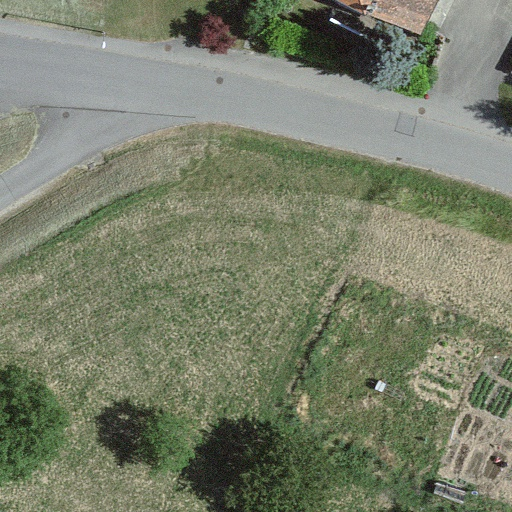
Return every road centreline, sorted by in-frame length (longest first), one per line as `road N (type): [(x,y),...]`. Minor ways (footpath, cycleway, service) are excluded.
road 1 (residential): [(0,58),(402,133),(511,174)]
road 2 (unknown): [(402,133),(460,0)]
